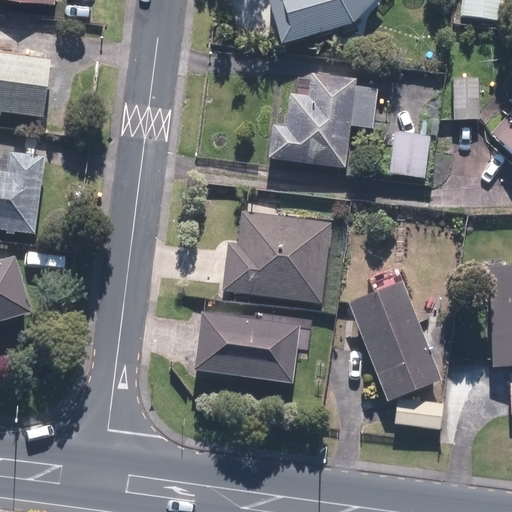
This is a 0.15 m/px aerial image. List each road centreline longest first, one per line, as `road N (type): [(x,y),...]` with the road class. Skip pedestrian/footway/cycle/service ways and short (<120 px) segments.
road 1 (residential): [(159,0),(102,483)]
road 2 (secondary): [(102,483),(322,511)]
